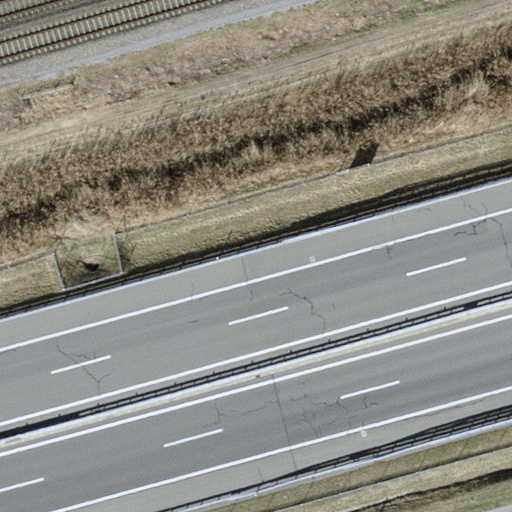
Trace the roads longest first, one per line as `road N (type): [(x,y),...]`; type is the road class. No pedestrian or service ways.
road 1 (motorway): [(511,244),(0,384)]
road 2 (motorway): [(0,491),(511,352)]
